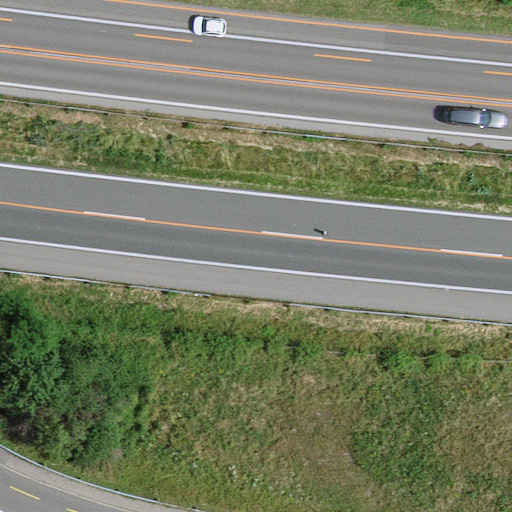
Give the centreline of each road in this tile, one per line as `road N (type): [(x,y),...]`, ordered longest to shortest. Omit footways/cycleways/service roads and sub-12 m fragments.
road 1 (motorway): [(0,203),(511,260)]
road 2 (motorway): [(511,97),(0,43)]
